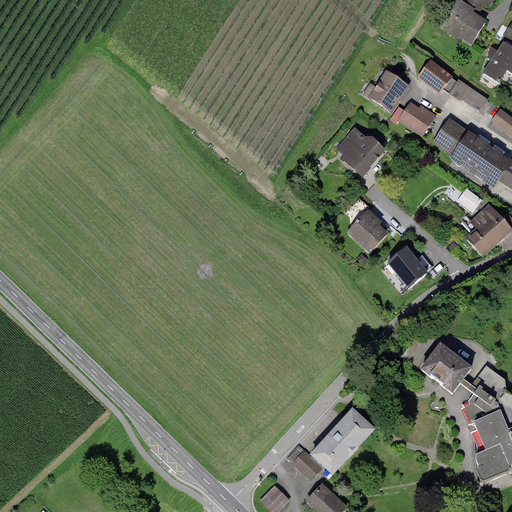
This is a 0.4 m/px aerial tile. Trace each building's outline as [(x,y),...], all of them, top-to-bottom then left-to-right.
[(494,0),(468,0),(487,12),(494,0)] [(487,25),(452,2),(438,24),(473,46),(487,25)] [(511,23),(503,37),(511,42),(511,23)] [(511,87),(511,45),(504,40),(485,70),(511,87)] [(453,75),(431,59),(418,77),(440,93),(453,75)] [(389,113),(409,85),(388,69),(367,97),(389,113)] [(488,100),(458,79),(448,93),(479,114),(488,100)] [(436,120),(411,102),(398,121),(422,139),(436,120)] [(511,115),(501,108),(488,127),(511,144),(511,115)] [(488,148),(446,121),(431,145),(472,172),(488,148)] [(364,177),(385,149),(356,126),(334,154),(364,177)] [(511,164),(488,148),(472,172),(511,198),(511,164)] [(475,209),(481,201),(467,191),(461,198),(475,209)] [(388,233),(364,211),(344,232),(368,254),(388,233)] [(511,232),(494,212),(463,238),(479,258),(511,232)] [(429,273),(408,247),(388,264),(410,289),(429,273)] [(421,345),(415,341),(402,359),(407,363),(421,345)] [(441,348),(422,372),(452,395),(460,385),(464,380),(471,371),(441,348)] [(460,385),(474,395),(468,403),(462,405),(463,408),(462,409),(469,427),(472,425),(475,432),(472,433),(481,455),(477,457),(476,463),(483,478),(509,467),(508,465),(511,463),(511,397),(507,394),(505,382),(487,368),(472,386),(464,380),(460,385)] [(375,432),(353,412),(312,456),(334,476),(375,432)] [(322,469),(305,453),(300,458),(297,455),(291,461),(294,464),(294,465),(311,481),(322,469)] [(342,511),(345,509),(322,487),(309,502),(320,511),(342,511)] [(277,511),(288,501),(275,488),(262,502),(272,511),(277,511)]
